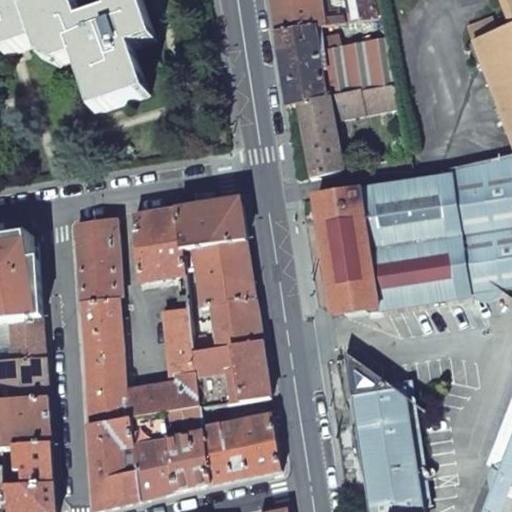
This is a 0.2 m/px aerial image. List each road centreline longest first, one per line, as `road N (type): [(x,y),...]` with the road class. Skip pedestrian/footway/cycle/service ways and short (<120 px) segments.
road 1 (residential): [(264,172),(311,479)]
road 2 (residential): [(54,204),(77,511)]
road 3 (unknown): [(290,341),(511,335)]
road 4 (residential): [(264,172),(54,204)]
road 5 (residential): [(237,0),(264,172)]
road 6 (unknown): [(131,192),(146,346)]
road 7 (residential): [(311,479),(172,511)]
